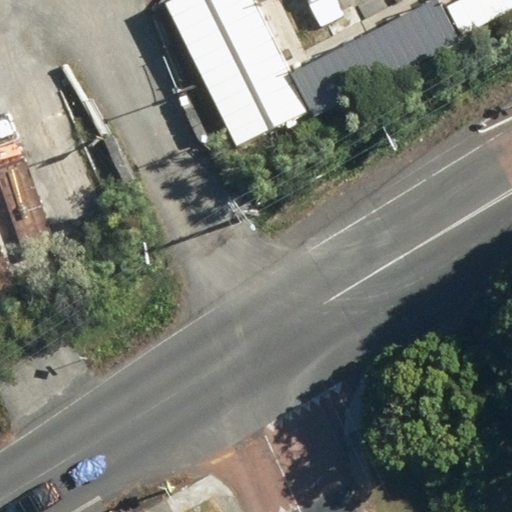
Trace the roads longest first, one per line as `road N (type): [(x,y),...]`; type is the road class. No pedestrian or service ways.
road 1 (secondary): [(511,196),(226,360)]
road 2 (secondary): [(226,360),(0,492)]
road 3 (unclassified): [(226,360),(298,511)]
